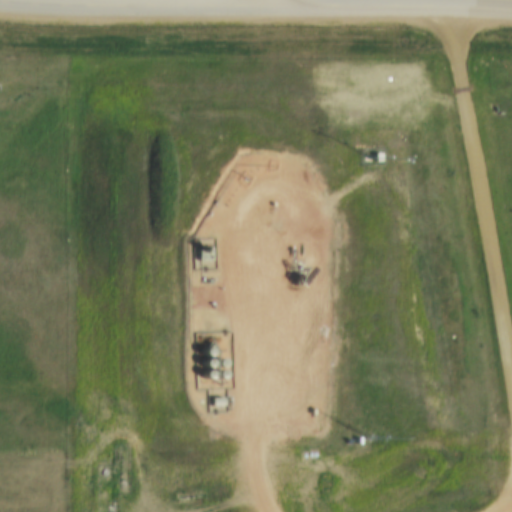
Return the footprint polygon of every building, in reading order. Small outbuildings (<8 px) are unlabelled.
[(201,359),(200,359),(199,359),(197,359),(196,358),(195,357),(194,356),(194,354),(195,353),(196,351),(197,350),(198,350),(200,350),(201,351),(203,352),(203,353),(204,355),(203,356),(203,358),(201,359)] [(202,371),(201,372),(199,372),(198,371),(196,370),(195,369),(195,368),(195,366),(195,365),(196,364),(197,363),(199,362),(200,362),(202,363),(203,364),(204,365),(204,367),(204,369),(203,370),(202,371)] [(216,371),(214,371),(213,371),(211,371),(210,370),(209,369),(209,368),(209,366),(209,365),(210,363),(211,362),(213,362),(214,362),(216,363),(217,364),(218,365),(218,367),(218,368),(217,370),(216,371)] [(215,382),(214,383),(212,383),(211,382),(210,381),(209,380),(208,379),(208,377),(209,376),(209,375),(211,374),(212,373),(214,373),(215,374),(216,375),(217,376),(217,378),(217,380),(216,381),(215,382)] [(204,382),(202,383),(201,383),(199,383),(198,382),(197,381),(197,379),(197,378),(197,376),(198,375),(199,374),(201,374),(202,374),(204,374),(205,376),(206,377),(206,379),(206,380),(205,381),(204,382)]
